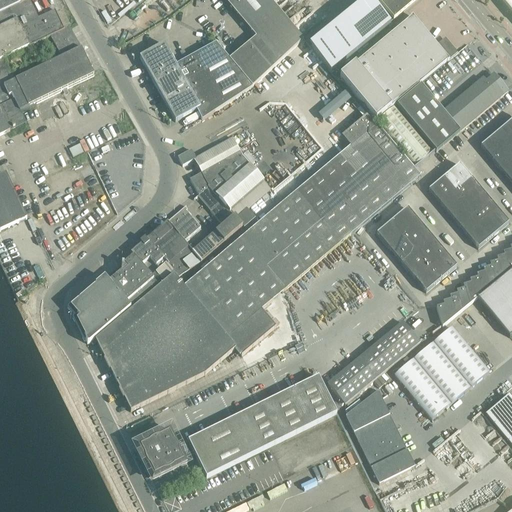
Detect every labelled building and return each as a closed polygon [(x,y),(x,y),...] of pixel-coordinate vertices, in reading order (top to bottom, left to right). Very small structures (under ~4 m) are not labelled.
[(0,0),(0,113),(9,131),(12,129),(15,128),(24,123),(25,125),(26,124),(20,112),(36,104),(61,92),(68,89),(94,76),(81,49),(80,50),(79,47),(68,28),(64,30),(55,11),(54,11),(54,12),(38,20),(29,1),(28,0),(0,0)] [(269,0),(223,0),(255,38),(242,50),(266,75),(303,40),(269,0)] [(383,0),(379,3),(393,20),(417,0),(383,0)] [(511,0),(499,0),(511,14),(511,0)] [(411,18),(340,78),(376,122),(446,63),(449,61),(448,61),(447,60),(436,46),(430,40),(430,39),(430,40),(413,20),(413,19),(412,17),(411,18)] [(330,73),(365,45),(364,45),(346,21),(311,50),(330,73)] [(252,88),(266,75),(242,50),(229,60),(216,44),(176,66),(164,45),(140,59),(175,123),(196,111),(202,121),(250,90),(252,88)] [(508,93),(502,86),(493,76),(485,83),(483,79),(445,111),(443,113),(421,87),(397,107),(436,153),(508,93)] [(347,92),(318,113),(324,121),(352,100),(347,92)] [(376,123),(414,169),(434,152),(395,106),(376,123)] [(0,136),(9,132),(9,131),(0,113),(0,136)] [(351,147),(374,127),(366,118),(343,138),(351,147)] [(511,121),(496,135),(506,147),(511,141),(511,121)] [(376,125),(181,290),(176,280),(174,276),(132,311),(95,342),(94,340),(91,343),(93,346),(96,344),(130,413),(204,376),(235,350),(241,357),(276,328),(262,311),(420,178),(376,125)] [(496,135),(480,148),(492,162),(508,149),(506,147),(496,135)] [(76,301),(67,308),(74,317),(72,319),(81,336),(84,342),(86,342),(87,345),(89,345),(91,343),(94,340),(98,336),(131,309),(132,311),(174,276),(176,280),(189,271),(201,263),(242,228),(236,221),(270,191),(267,187),(263,183),(263,182),(242,158),(232,140),(196,160),(194,161),(201,175),(190,181),(198,196),(197,198),(210,212),(223,228),(216,234),(198,249),(195,246),(190,246),(188,247),(184,242),(200,228),(186,212),(187,211),(185,209),(185,208),(180,212),(146,241),(145,240),(144,239),(139,243),(140,244),(141,245),(131,254),(133,257),(124,265),(121,265),(121,268),(115,273),(106,280),(104,278),(101,282),(100,280),(94,285),(96,287),(95,288),(79,301),(78,302),(76,301)] [(511,154),(508,149),(492,162),(499,169),(511,158),(511,154)] [(182,167),(194,161),(196,160),(191,151),(178,159),(182,167)] [(511,158),(499,169),(505,177),(511,171),(511,158)] [(459,166),(444,179),(455,193),(471,180),(459,166)] [(294,188),(305,181),(299,172),(288,179),(294,188)] [(0,232),(18,224),(27,220),(5,175),(0,177),(0,232)] [(444,179),(428,191),(440,205),(455,193),(444,179)] [(471,180),(455,193),(462,200),(477,187),(471,180)] [(477,187),(462,200),(468,208),(484,195),(477,187)] [(455,193),(440,205),(446,213),(462,200),(455,193)] [(484,195),(468,208),(475,216),(490,203),(484,195)] [(462,200),(446,213),(453,221),(468,208),(462,200)] [(490,203),(475,216),(481,223),(497,210),(490,203)] [(468,208),(453,221),(459,228),(475,216),(468,208)] [(403,236),(419,224),(407,210),(392,222),(403,236)] [(497,210),(481,223),(493,238),(509,225),(497,210)] [(475,216),(459,228),(466,236),(481,223),(475,216)] [(376,235),(388,249),(403,236),(392,222),(376,235)] [(481,223),(466,236),(478,250),(493,238),(481,223)] [(403,236),(416,252),(432,239),(419,224),(403,236)] [(395,257),(401,265),(416,252),(403,236),(388,249),(395,257)] [(429,267),(445,254),(438,247),(432,239),(416,252),(429,267)] [(408,272),(414,280),(429,267),(416,252),(401,265),(408,272)] [(509,274),(511,270),(511,256),(510,252),(503,254),(504,257),(509,274)] [(429,267),(441,281),(456,268),(445,254),(429,267)] [(497,263),(502,279),(509,274),(504,257),(496,259),(497,263)] [(495,285),(502,279),(497,263),(489,265),(490,268),(495,285)] [(429,267),(414,280),(426,294),(441,281),(429,267)] [(484,274),(489,290),(495,285),(490,268),(483,270),(484,274)] [(511,271),(478,300),(509,339),(511,336),(511,271)] [(482,296),(489,290),(484,274),(476,276),(477,279),(482,296)] [(470,285),(475,301),(482,296),(477,279),(469,281),(470,285)] [(469,307),(475,301),(470,285),(463,287),(464,290),(469,307)] [(456,292),(457,296),(462,312),(469,307),(464,290),(456,292)] [(455,318),(462,312),(457,296),(449,298),(450,301),(455,318)] [(444,307),(449,323),(455,318),(450,301),(443,303),(444,307)] [(442,329),(449,323),(444,307),(436,309),(442,329)] [(98,336),(94,340),(95,342),(132,311),(131,309),(98,336)] [(402,324),(335,379),(328,385),(345,406),(420,345),(402,324)] [(451,329),(432,345),(470,390),(489,375),(489,374),(458,336),(451,329)] [(451,406),(470,390),(432,345),(413,361),(451,406)] [(413,361),(394,377),(431,422),(451,406),(413,361)] [(318,378),(188,442),(206,479),(336,415),(318,378)] [(378,485),(379,486),(415,468),(414,467),(407,452),(407,451),(406,452),(389,416),(378,394),(378,393),(345,417),(346,418),(353,433),(353,434),(354,434),(371,469),(371,470),(379,485),(378,485)] [(154,477),(183,463),(169,435),(155,442),(154,440),(153,440),(152,440),(150,441),(149,442),(150,442),(150,444),(140,449),(154,477)]
